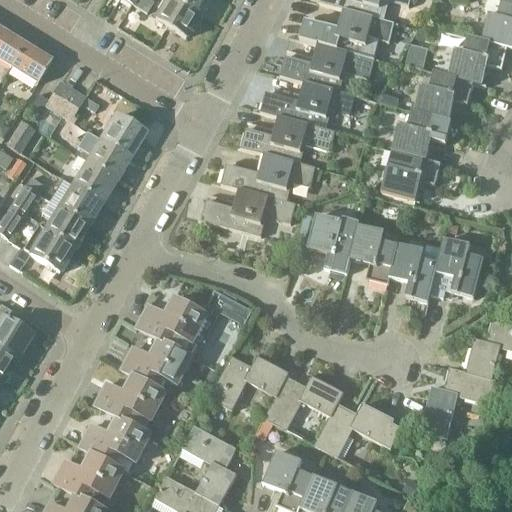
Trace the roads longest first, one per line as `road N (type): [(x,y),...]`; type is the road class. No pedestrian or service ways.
road 1 (residential): [(400,362),(300,340),(257,293),(133,253)]
road 2 (residential): [(200,127),(0,3)]
road 3 (residential): [(0,508),(86,341)]
road 4 (residential): [(200,127),(271,0)]
road 5 (residential): [(133,253),(200,127)]
